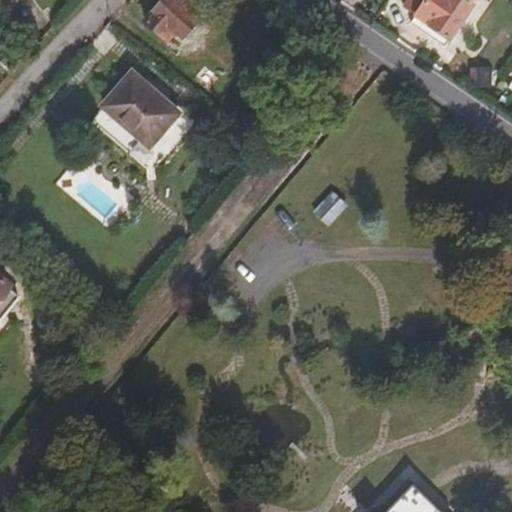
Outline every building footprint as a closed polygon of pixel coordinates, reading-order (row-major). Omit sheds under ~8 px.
[(183,36),(200,17),(180,0),(164,0),(147,19),(169,39),(177,31),(183,36)] [(444,47),(473,5),(466,0),(407,0),(402,7),(414,17),(414,19),(409,25),(410,27),(442,47),(444,47)] [(178,111),(133,72),(103,104),(119,118),(125,111),(155,137),(178,111)] [(155,137),(125,111),(119,118),(149,143),(155,137)] [(0,319),(21,296),(10,287),(11,285),(0,275),(0,319)] [(442,511),(413,483),(385,511),(442,511)]
